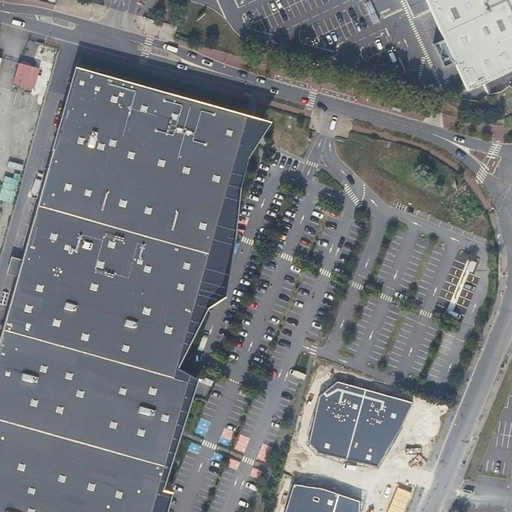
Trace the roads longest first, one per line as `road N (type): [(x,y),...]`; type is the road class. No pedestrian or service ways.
road 1 (residential): [(423,130),(0,15)]
road 2 (residential): [(511,306),(429,511)]
